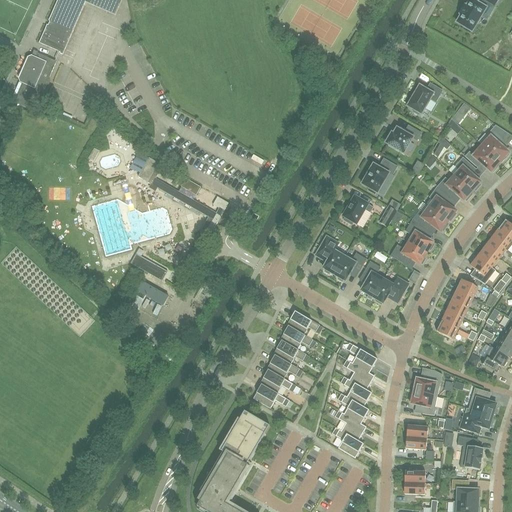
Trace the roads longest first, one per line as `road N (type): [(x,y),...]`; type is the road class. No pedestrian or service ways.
road 1 (residential): [(272,273),(225,241),(245,204),(163,152),(75,67),(98,13)]
road 2 (unclassified): [(272,273),(427,0)]
road 3 (unclassified): [(158,511),(211,377),(272,273)]
road 4 (residential): [(404,350),(436,279),(511,181)]
road 5 (residential): [(382,511),(404,350)]
road 6 (residential): [(404,350),(272,273)]
